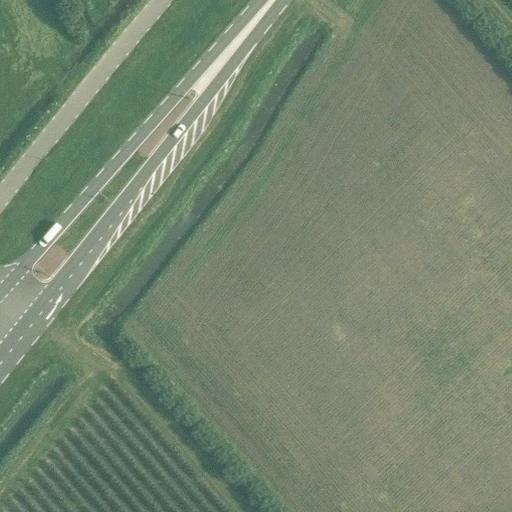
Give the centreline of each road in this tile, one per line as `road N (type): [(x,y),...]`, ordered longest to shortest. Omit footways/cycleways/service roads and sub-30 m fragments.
road 1 (tertiary): [(26,325),(269,3)]
road 2 (tertiary): [(269,3),(0,292)]
road 3 (unclassified): [(0,198),(161,0)]
